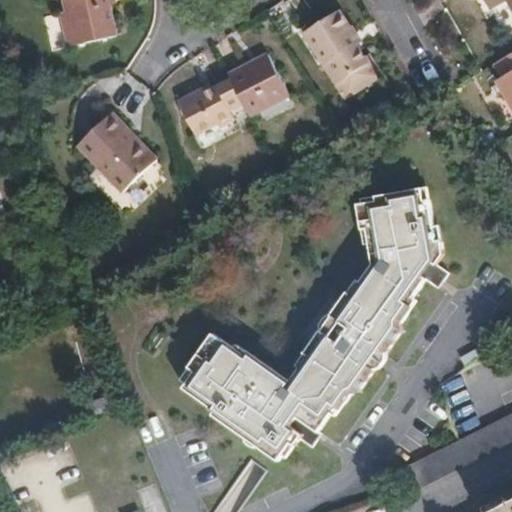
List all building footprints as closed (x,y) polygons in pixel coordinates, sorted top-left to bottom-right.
[(104,0),(57,0),(60,11),(58,11),(66,45),(113,35),(105,1),(104,0)] [(511,0),(481,0),(487,10),(505,1),(511,13),(511,0)] [(344,36),(349,33),(337,13),(300,36),(321,68),(327,64),(340,86),(365,71),(354,52),(344,36)] [(356,29),(349,33),(344,36),(354,52),(366,44),(356,29)] [(511,53),(494,64),(502,77),(497,81),(511,107),(511,53)] [(240,107),(245,118),(283,98),(262,57),(224,76),(227,82),(240,107)] [(327,64),(321,68),(334,90),(340,86),(327,64)] [(240,107),(227,82),(202,95),(201,93),(176,105),(193,138),(215,126),(218,131),(233,123),(228,113),(240,107)] [(155,161),(109,113),(78,142),(125,189),(155,161)] [(489,127),(470,136),(479,156),(497,146),(489,127)] [(184,390),(226,419),(228,420),(226,424),(278,462),(291,444),(294,446),(299,439),(302,435),(287,424),(294,416),(316,430),(339,398),(342,400),(351,387),(358,385),(403,322),(402,315),(409,306),(404,302),(426,271),(420,267),(430,254),(436,257),(440,253),(443,246),(441,232),(435,233),(428,191),(423,192),(421,179),(375,189),(375,192),(356,197),(361,222),(365,221),(373,263),(352,294),(348,291),(331,315),(323,320),(320,324),(321,330),(305,354),(308,357),(291,382),(289,379),(250,355),(247,358),(213,335),(189,369),(195,373),(184,390)] [(436,257),(430,254),(420,267),(426,271),(439,280),(444,273),(435,267),(440,260),(436,257)] [(435,267),(444,273),(448,265),(440,260),(435,267)] [(116,329),(154,315),(147,295),(108,310),(116,329)] [(117,406),(113,393),(83,404),(88,415),(117,406)] [(511,411),(404,467),(416,489),(511,441),(511,411)] [(302,435),(299,439),(303,442),(309,433),(316,438),(320,432),(316,430),(294,416),(287,424),(302,435)] [(309,433),(303,442),(310,446),(316,438),(309,433)] [(213,511),(239,511),(269,472),(253,460),(213,511)] [(511,511),(511,499),(487,511),(511,511)]
